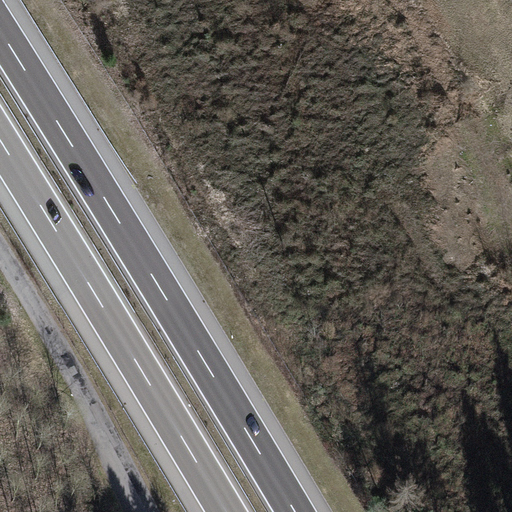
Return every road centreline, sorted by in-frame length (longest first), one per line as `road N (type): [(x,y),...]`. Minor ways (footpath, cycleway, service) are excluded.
road 1 (motorway): [(296,511),(0,28)]
road 2 (motorway): [(0,142),(225,511)]
road 3 (unclassified): [(0,247),(149,511)]
